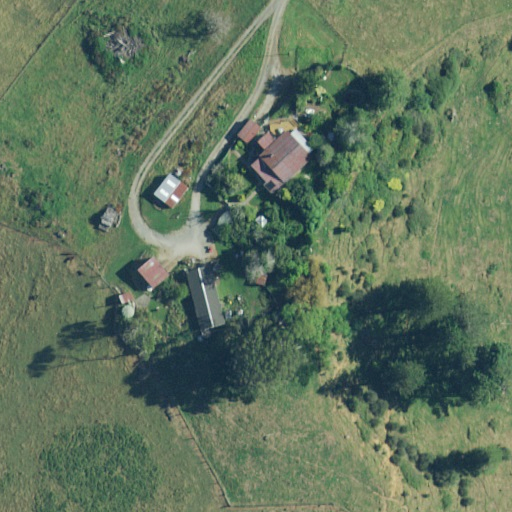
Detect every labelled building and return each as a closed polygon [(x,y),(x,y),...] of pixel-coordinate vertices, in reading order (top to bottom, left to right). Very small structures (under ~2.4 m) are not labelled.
[(263,127),(251,117),(239,133),(250,142),(263,127)] [(310,152),(315,147),(296,128),(291,133),(285,127),(275,137),(268,131),(259,140),(266,148),(251,163),(267,179),(265,182),(274,191),(312,154),(310,152)] [(155,192),(175,208),(192,186),(171,170),(155,192)] [(267,214),(255,215),(257,225),(268,223),(267,214)] [(168,271),(154,255),(139,268),(152,284),(168,271)] [(202,327),(226,321),(212,264),(187,270),(202,327)]
